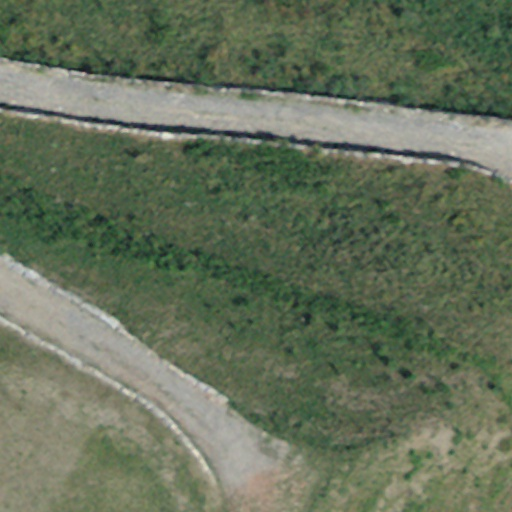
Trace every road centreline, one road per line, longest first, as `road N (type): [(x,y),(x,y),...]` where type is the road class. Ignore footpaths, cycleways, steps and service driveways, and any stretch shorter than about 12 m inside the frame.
road 1 (track): [(0,105),(511,174)]
road 2 (track): [(452,511),(443,474),(383,420),(240,364),(152,351),(0,353)]
